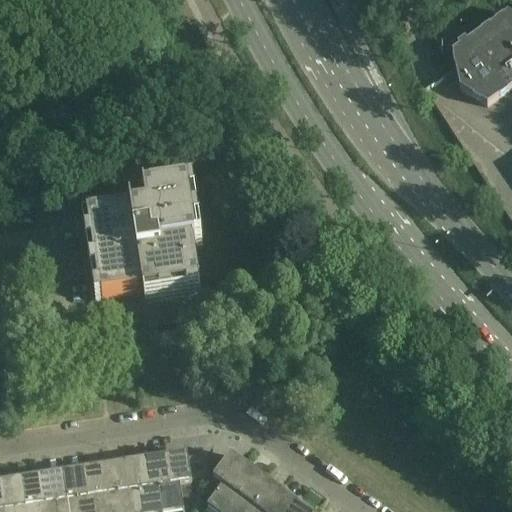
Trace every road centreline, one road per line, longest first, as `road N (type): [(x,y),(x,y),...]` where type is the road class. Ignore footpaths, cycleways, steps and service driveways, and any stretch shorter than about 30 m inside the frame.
road 1 (secondary): [(242,0),(338,162),(407,258),(511,374)]
road 2 (residential): [(367,511),(241,421),(213,415),(0,448)]
road 3 (secondary): [(511,287),(473,246),(297,0)]
road 4 (residential): [(181,188),(64,205),(48,221),(49,235)]
road 5 (residential): [(49,235),(60,321),(125,312)]
